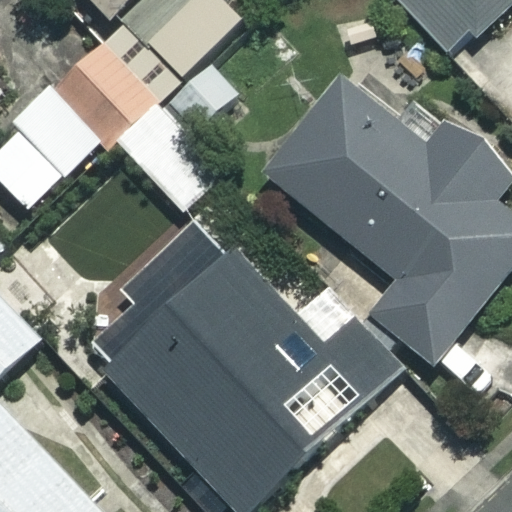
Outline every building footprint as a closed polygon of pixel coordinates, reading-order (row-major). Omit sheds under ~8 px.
[(132,0),(94,0),(112,19),(132,0)] [(511,0),(406,0),(460,57),(511,6),(511,0)] [(157,100),(108,44),(18,122),(66,179),(157,100)] [(241,96),(214,68),(173,107),(200,135),(241,96)] [(433,146),(347,78),(269,175),(403,281),(375,316),(437,365),(511,270),(511,218),(493,203),(511,179),(511,163),(455,118),(433,146)] [(314,336),(247,264),(117,384),(235,511),(270,511),(412,380),(344,307),(314,336)] [(0,383),(43,340),(0,296),(0,383)] [(98,511),(11,421),(0,431),(0,511),(98,511)]
